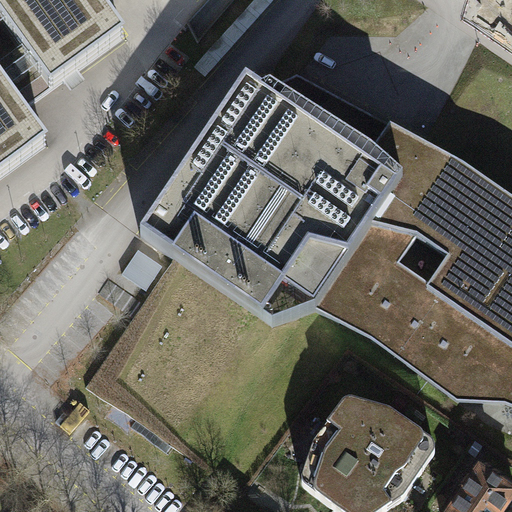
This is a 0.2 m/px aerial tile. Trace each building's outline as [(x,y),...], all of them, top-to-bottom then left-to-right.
[(0,0),(0,182),(48,148),(0,81),(0,21),(51,92),(124,39),(115,27),(94,0),(0,0)] [(295,78),(264,96),(245,86),(139,237),(173,260),(83,387),(174,449),(260,320),(270,327),(316,310),(403,183),(426,148),(356,110),(295,78)] [(511,199),(466,170),(426,148),(403,183),(316,310),(371,342),(449,398),(480,368),(508,385),(507,407),(511,409),(511,199)] [(126,274),(149,290),(166,266),(142,250),(126,274)] [(306,466),(302,487),(313,496),(333,511),(386,511),(404,499),(431,459),(435,451),(432,442),(388,413),(356,403),(344,405),(313,446),(306,466)] [(511,491),(480,470),(451,511),(505,511),(511,502),(511,491)]
